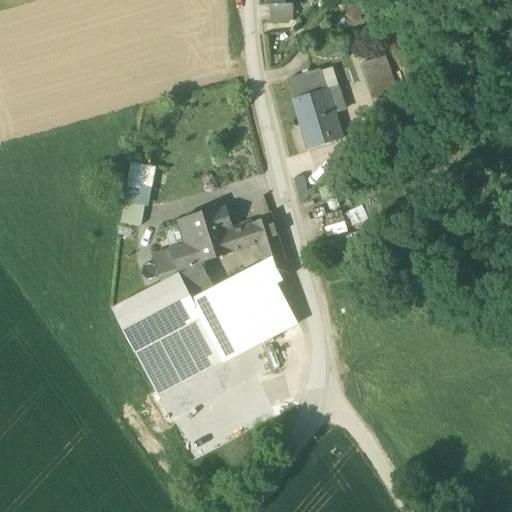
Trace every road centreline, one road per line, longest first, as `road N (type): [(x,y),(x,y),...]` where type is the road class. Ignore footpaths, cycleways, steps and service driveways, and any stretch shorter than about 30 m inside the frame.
road 1 (residential): [(247,0),(253,65),(316,326),(316,385),(303,432),(241,511)]
road 2 (track): [(409,511),(316,385)]
